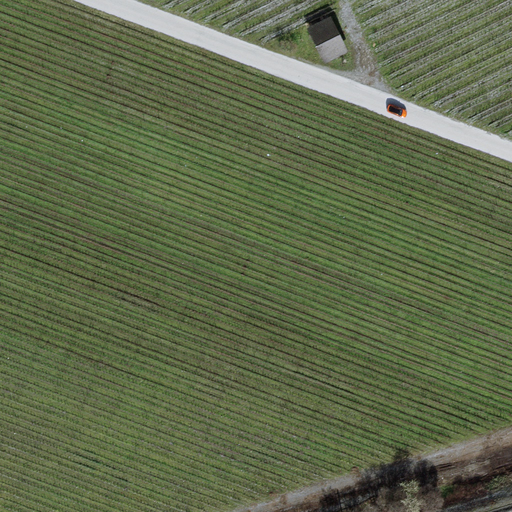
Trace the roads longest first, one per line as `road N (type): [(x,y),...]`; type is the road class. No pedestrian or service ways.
road 1 (unclassified): [(96,0),(511,154)]
road 2 (track): [(267,511),(511,439)]
